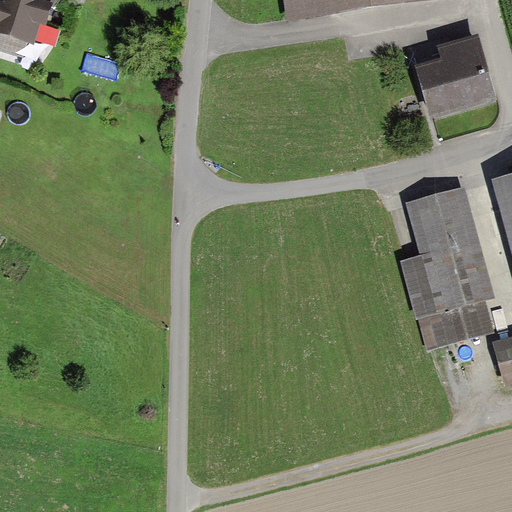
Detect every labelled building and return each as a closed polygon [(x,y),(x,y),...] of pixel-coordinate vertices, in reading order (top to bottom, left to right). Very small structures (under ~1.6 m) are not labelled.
[(55,0),(0,0),(0,35),(33,46),(39,26),(47,29),(55,0)] [(285,0),(289,23),(438,0),(285,0)] [(443,65),(416,73),(431,122),(497,103),(478,39),(439,51),(443,65)] [(511,180),(494,185),(511,250),(511,180)] [(426,353),(493,335),(484,303),(492,301),(463,192),(410,206),(423,259),(403,264),(426,353)] [(495,318),(498,336),(511,333),(509,315),(495,318)] [(511,385),(511,341),(495,346),(506,387),(511,385)]
